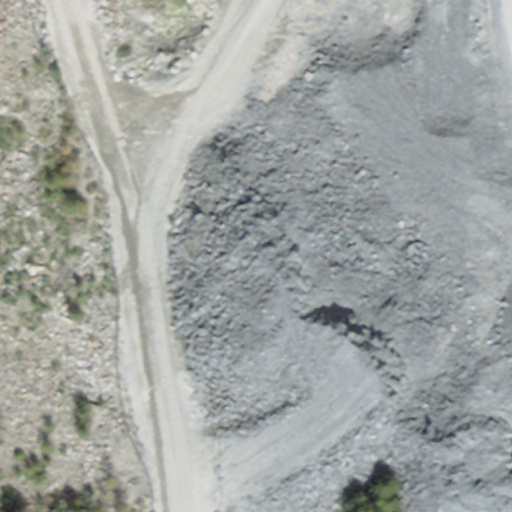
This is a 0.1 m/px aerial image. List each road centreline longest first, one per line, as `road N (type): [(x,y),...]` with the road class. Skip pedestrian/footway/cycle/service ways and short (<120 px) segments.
road 1 (track): [(62,0),(134,202),(176,470),(175,511)]
road 2 (track): [(284,0),(134,202)]
